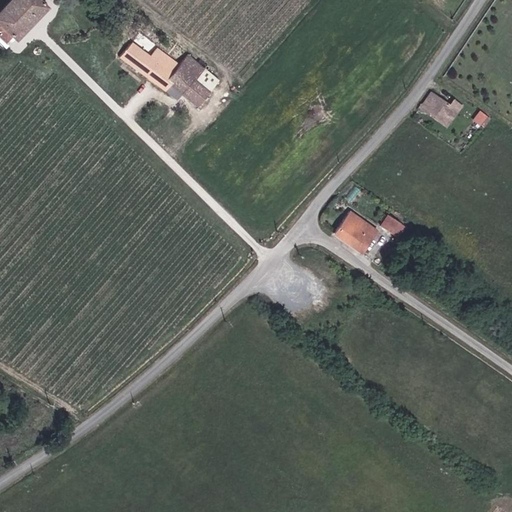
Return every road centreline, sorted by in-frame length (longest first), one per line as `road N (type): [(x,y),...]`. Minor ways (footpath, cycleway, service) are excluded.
road 1 (unclassified): [(0,483),(145,379),(272,261)]
road 2 (residential): [(44,38),(272,261)]
road 3 (unclassified): [(302,225),(408,105),(480,0)]
road 4 (unclassified): [(302,225),(511,374)]
